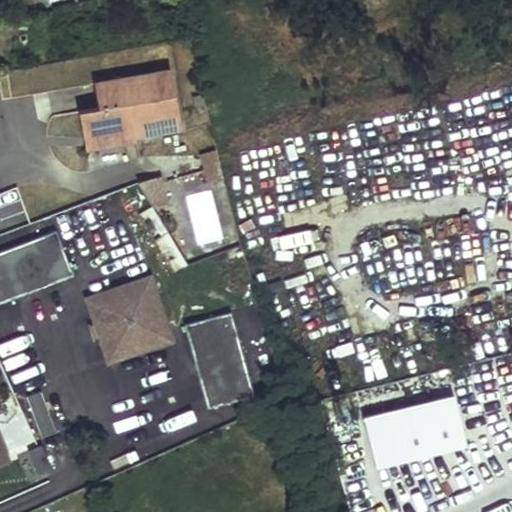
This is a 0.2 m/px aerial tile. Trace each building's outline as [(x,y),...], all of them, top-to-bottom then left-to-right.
[(47,78),(68,78),(68,66),(9,67),(10,96),(48,96),(47,78)] [(79,113),(83,139),(132,131),(133,135),(179,127),(170,71),(129,79),(128,76),(94,82),(98,108),(79,113)] [(180,92),(182,129),(205,128),(204,91),(180,92)] [(49,96),(53,139),(79,137),(76,93),(49,96)] [(132,131),(83,139),(86,152),(135,142),(133,135),(132,131)] [(222,177),(219,166),(203,171),(206,182),(222,177)] [(158,176),(136,182),(136,183),(141,189),(162,183),(158,176)] [(162,183),(141,189),(151,206),(165,203),(162,183)] [(0,239),(0,280),(53,259),(41,224),(0,239)] [(93,301),(87,303),(93,321),(93,322),(103,319),(108,332),(98,336),(98,337),(104,355),(110,354),(112,359),(164,343),(162,336),(168,334),(151,282),(145,284),(144,278),(91,295),(93,301)] [(232,312),(183,326),(207,411),(256,397),(232,312)] [(93,321),(86,323),(91,339),(98,337),(98,336),(108,332),(103,319),(93,322),(93,321)] [(46,441),(62,435),(45,392),(30,398),(46,441)] [(366,411),(374,463),(465,448),(457,397),(366,411)] [(20,453),(31,481),(53,472),(42,444),(20,453)]
